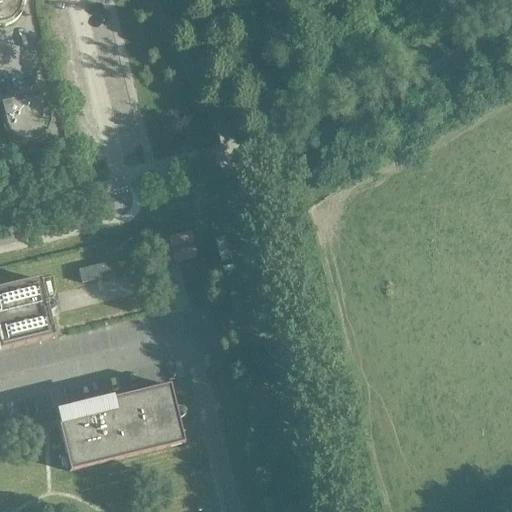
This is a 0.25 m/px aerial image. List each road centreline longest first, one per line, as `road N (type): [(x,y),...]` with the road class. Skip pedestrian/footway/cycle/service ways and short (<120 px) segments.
road 1 (unclassified): [(0,396),(193,351),(230,511)]
road 2 (residential): [(0,216),(124,186),(77,0)]
